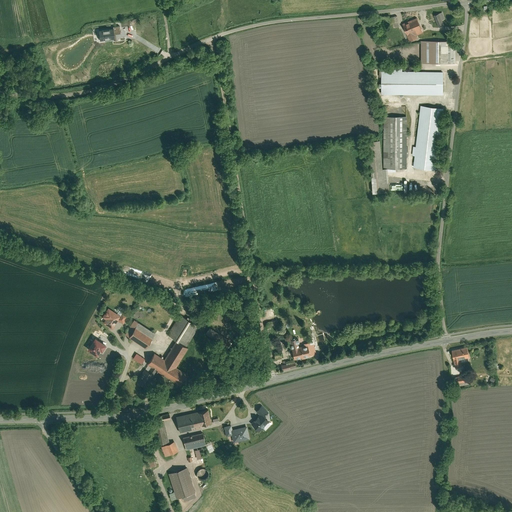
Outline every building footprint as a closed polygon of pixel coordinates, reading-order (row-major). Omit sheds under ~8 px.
[(440,13),(435,16),(440,27),(445,25),(443,21),(447,19),(444,12),(440,13)] [(424,32),(418,18),(403,24),(410,41),(418,38),(417,35),(424,32)] [(115,28),(96,30),(97,40),(105,39),(106,46),(117,44),(117,43),(117,38),(115,28)] [(422,64),(457,64),(457,41),(452,41),(422,41),(422,58),(422,64)] [(382,95),(444,95),(444,72),(403,72),(403,70),(394,70),(394,72),(382,72),(382,95)] [(443,114),(444,109),(421,106),(414,167),(437,170),(438,162),(443,114)] [(408,168),(408,120),(385,120),(384,145),(384,167),(408,168)] [(381,140),(368,141),(374,194),(391,192),(388,168),(384,169),(381,145),(381,140)] [(405,193),(413,193),(413,188),(416,188),(416,182),(413,182),(413,180),(405,180),(405,193)] [(105,324),(114,330),(119,322),(122,317),(109,308),(103,318),(107,320),(105,324)] [(122,317),(119,322),(124,325),(130,316),(125,313),(122,317)] [(178,340),(188,347),(200,327),(181,315),(178,319),(169,335),(178,340)] [(147,349),(157,333),(135,320),(127,334),(131,336),(130,339),(147,349)] [(295,360),(311,356),(308,345),(299,347),(297,339),(290,340),(292,349),(295,360)] [(167,376),(182,386),(189,374),(178,367),(190,348),(188,347),(178,340),(166,359),(156,353),(149,365),(163,373),(167,376)] [(468,347),(452,351),(456,368),(463,366),(462,359),(471,357),(468,347)] [(137,353),(134,359),(143,363),(146,357),(137,353)] [(283,372),(297,368),(296,363),(282,367),(283,372)] [(163,373),(149,365),(139,381),(148,387),(152,390),(163,373)] [(470,375),(458,377),(459,384),(470,383),(470,375)] [(263,404),(257,410),(261,414),(253,422),(262,430),(272,420),(268,415),(271,412),(263,404)] [(209,409),(177,417),(181,432),(202,427),(201,423),(211,421),(209,409)] [(159,416),(161,422),(166,421),(172,419),(171,413),(159,416)] [(171,442),(166,421),(161,422),(155,423),(160,444),(171,442)] [(232,429),(231,429),(232,433),(233,441),(249,437),(247,426),(232,429)] [(142,431),(136,434),(144,452),(150,449),(142,431)] [(205,433),(185,437),(187,450),(207,446),(206,439),(205,433)] [(180,451),(176,442),(162,447),(166,456),(180,451)] [(198,459),(204,457),(202,448),(196,450),(198,459)] [(197,493),(189,468),(173,473),(170,474),(178,499),(180,498),(197,493)] [(209,472),(208,471),(206,469),(204,469),(202,469),(200,471),(199,473),(198,475),(199,477),(200,479),(202,480),(204,480),(206,480),(208,479),(209,477),(210,475),(209,472)]
